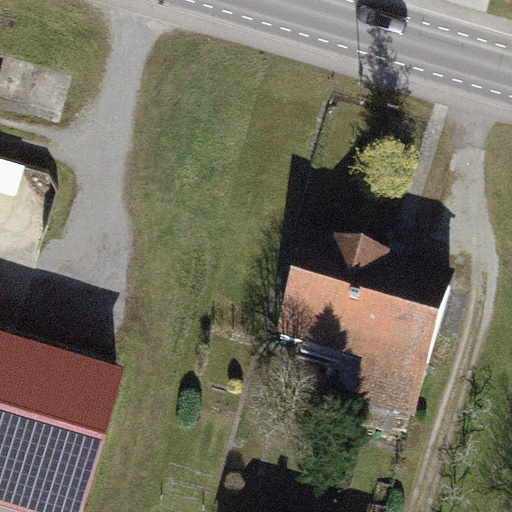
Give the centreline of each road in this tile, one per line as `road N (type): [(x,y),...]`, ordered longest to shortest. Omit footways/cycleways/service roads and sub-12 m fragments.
road 1 (unknown): [(483,63),(457,366)]
road 2 (secondary): [(511,71),(263,0)]
